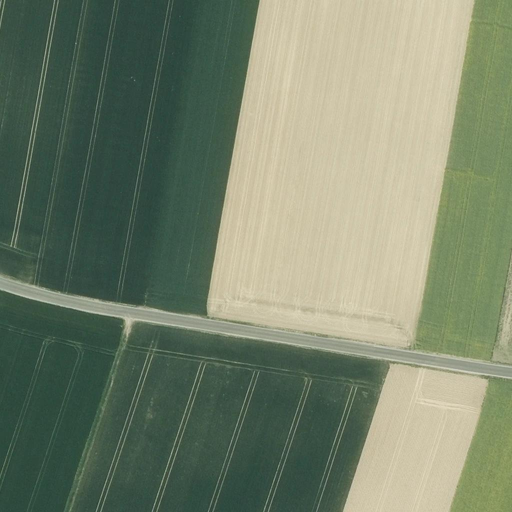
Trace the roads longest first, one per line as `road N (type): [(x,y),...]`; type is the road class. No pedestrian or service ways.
road 1 (tertiary): [(511,373),(254,336),(0,285)]
road 2 (track): [(130,313),(66,511)]
